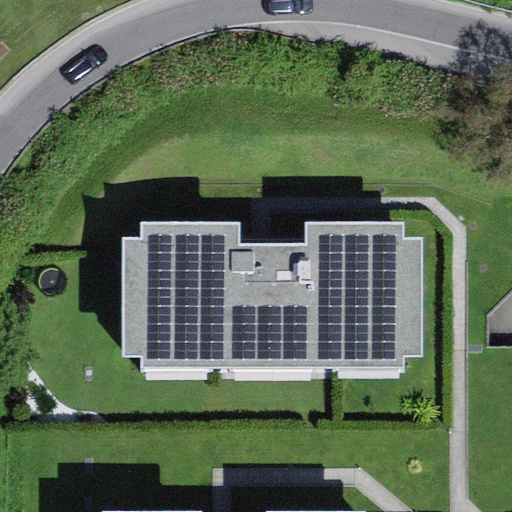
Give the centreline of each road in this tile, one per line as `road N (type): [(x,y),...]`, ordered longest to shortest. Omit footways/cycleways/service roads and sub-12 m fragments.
road 1 (primary): [(0,136),(75,63),(159,22),(239,0)]
road 2 (primary): [(340,0),(511,38)]
